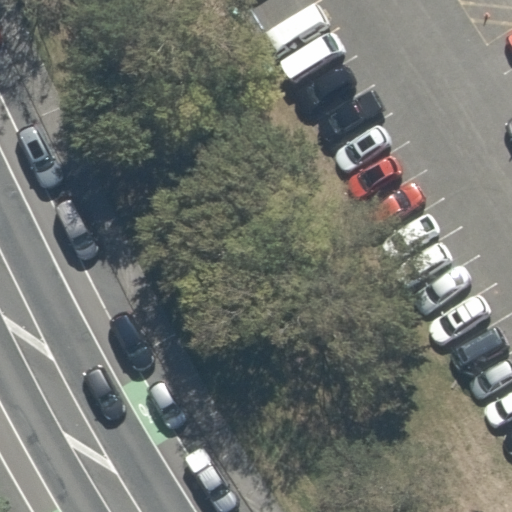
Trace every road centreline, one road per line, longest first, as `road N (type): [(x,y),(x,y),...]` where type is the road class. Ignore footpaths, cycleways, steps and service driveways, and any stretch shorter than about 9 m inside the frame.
road 1 (secondary): [(0,197),(166,511)]
road 2 (secondary): [(86,511),(0,353)]
